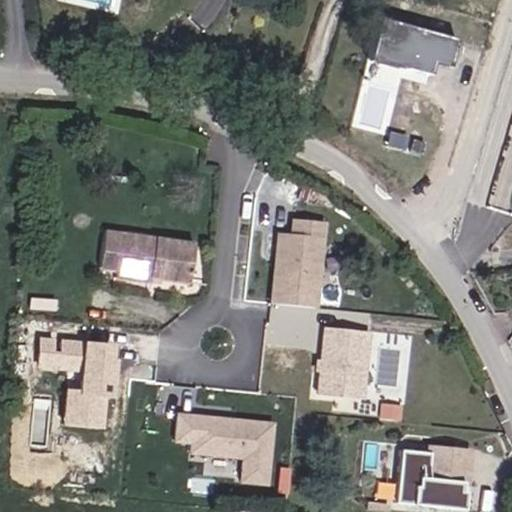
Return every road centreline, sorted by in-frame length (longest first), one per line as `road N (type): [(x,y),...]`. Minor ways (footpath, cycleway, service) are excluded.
road 1 (residential): [(0,88),(138,97),(249,123)]
road 2 (residential): [(410,229),(458,174),(511,3)]
road 3 (residential): [(249,123),(229,191),(219,315)]
road 4 (residential): [(249,123),(370,189),(410,229)]
road 5 (residential): [(410,229),(487,316),(511,380)]
road 6 (residential): [(219,315),(186,330),(183,355),(197,373),(219,377),(238,365),(244,341),(231,320)]
